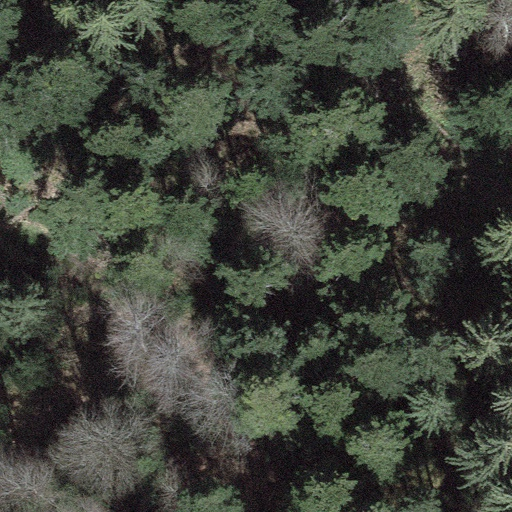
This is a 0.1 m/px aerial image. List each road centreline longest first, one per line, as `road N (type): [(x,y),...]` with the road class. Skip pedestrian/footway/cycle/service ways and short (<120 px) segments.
road 1 (track): [(386,511),(110,310),(0,249)]
road 2 (track): [(511,148),(345,0)]
